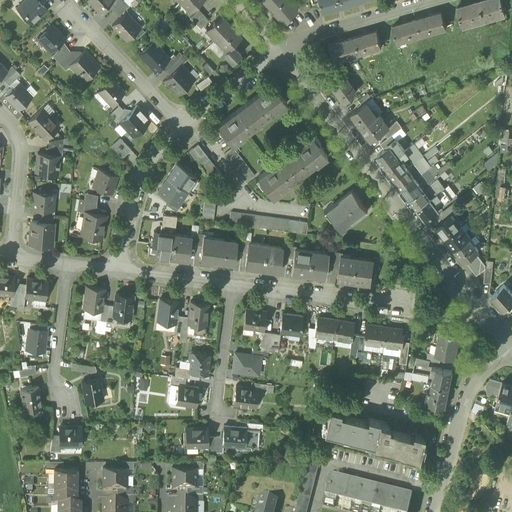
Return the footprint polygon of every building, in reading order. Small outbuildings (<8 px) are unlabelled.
[(30,23),(31,24),(46,9),(38,0),(37,0),(25,0),(17,8),(17,9),(19,7),(32,21),(30,23)] [(88,0),(100,12),(109,4),(112,0),(88,0)] [(112,0),(109,4),(113,9),(123,0),(122,0),(112,0)] [(128,6),(123,0),(113,9),(119,15),(128,6)] [(201,0),(181,0),(190,10),(196,6),(201,0)] [(263,0),(283,22),(297,11),(287,0),(263,0)] [(317,0),(321,9),(351,0),(317,0)] [(482,0),(457,7),(462,26),(505,14),(501,0),(482,0)] [(186,14),(190,17),(199,9),(196,6),(190,10),(186,14)] [(17,9),(30,23),(32,21),(19,7),(17,9)] [(190,17),(195,22),(204,14),(199,9),(190,17)] [(112,25),(127,41),(141,27),(126,12),(112,25)] [(392,26),(397,42),(446,28),(441,12),(392,26)] [(209,20),(204,14),(195,22),(200,28),(209,20)] [(206,29),(216,39),(230,25),(221,15),(206,29)] [(38,38),(51,52),(59,44),(62,41),(65,38),(52,24),(38,38)] [(216,39),(226,49),(226,50),(232,44),(241,36),(230,25),(216,39)] [(328,44),(332,60),(382,46),(377,30),(328,44)] [(70,50),(62,41),(59,44),(62,47),(68,52),(69,51),(70,50)] [(139,54),(155,71),(164,63),(169,58),(169,57),(153,41),(155,44),(149,49),(146,47),(139,54)] [(153,41),(146,47),(149,49),(155,44),(153,41)] [(222,52),(227,57),(236,49),(232,44),(226,50),(226,49),(222,52)] [(53,55),(58,61),(68,52),(62,47),(53,55)] [(241,53),(236,49),(227,57),(231,62),(241,53)] [(80,71),(87,78),(100,66),(85,50),(76,58),(70,64),(70,65),(78,73),(80,71)] [(69,51),(68,52),(58,61),(65,69),(70,65),(70,64),(76,58),(69,51)] [(164,63),(168,68),(178,59),(173,54),(169,57),(169,58),(164,63)] [(182,64),(178,59),(168,68),(172,72),(181,64),(182,64)] [(0,77),(1,76),(8,69),(0,60),(0,77)] [(202,66),(210,74),(214,70),(206,61),(202,66)] [(192,69),(189,72),(181,64),(172,72),(163,80),(177,95),(195,78),(198,75),(192,69)] [(1,76),(5,81),(17,70),(12,65),(8,69),(1,76)] [(21,74),(17,70),(5,81),(9,85),(21,74)] [(327,80),(343,101),(356,91),(340,70),(327,80)] [(98,91),(111,105),(124,92),(111,78),(98,91)] [(275,81),(245,103),(260,123),(268,118),(266,115),(275,109),(276,110),(287,102),(278,91),(280,89),(275,81)] [(5,95),(18,109),(32,96),(19,82),(5,95)] [(93,95),(104,107),(107,104),(96,92),(93,95)] [(358,99),(362,104),(366,101),(371,97),(367,92),(358,99)] [(379,113),(376,116),(366,101),(362,104),(351,112),(362,127),(372,140),(385,130),(387,128),(387,127),(382,121),(384,120),(379,113)] [(253,129),(260,123),(245,103),(215,126),(221,134),(224,132),(232,143),(243,135),(242,133),(251,127),(253,129)] [(110,114),(114,118),(123,110),(119,105),(110,114)] [(120,122),(133,136),(150,120),(136,105),(127,114),(119,122),(120,122)] [(29,120),(46,139),(59,126),(42,107),(29,120)] [(127,114),(123,110),(114,118),(119,123),(120,122),(119,122),(127,114)] [(396,140),(392,134),(401,127),(396,120),(387,127),(387,128),(385,130),(389,136),(380,143),(385,149),(390,145),(396,140)] [(314,134),(285,156),(300,176),(308,170),(306,168),(314,161),(316,163),(326,155),(318,143),(320,142),(314,134)] [(49,141),(48,147),(62,149),(63,138),(49,141)] [(113,149),(122,158),(131,149),(122,140),(113,149)] [(396,140),(390,145),(398,155),(404,150),(396,140)] [(193,147),(200,157),(205,153),(198,143),(193,147)] [(408,155),(414,162),(420,158),(422,156),(413,144),(405,150),(408,155)] [(385,166),(398,155),(390,145),(385,149),(377,155),(385,166)] [(195,161),(195,160),(200,157),(193,147),(187,151),(195,161)] [(224,153),(228,158),(236,151),(233,147),(224,153)] [(404,150),(398,155),(401,160),(408,155),(405,150),(404,150)] [(228,158),(231,163),(240,156),(236,151),(228,158)] [(36,172),(57,174),(59,161),(56,161),(56,155),(56,154),(47,153),(37,152),(36,172)] [(199,165),(200,165),(209,158),(205,153),(200,157),(195,160),(199,165)] [(385,166),(394,178),(407,168),(401,160),(398,155),(385,166)] [(231,163),(235,167),(244,161),(240,156),(231,163)] [(292,182),(300,176),(285,156),(255,178),(261,186),(264,184),(272,196),(283,187),(282,186),(290,179),(292,182)] [(200,165),(203,169),(212,163),(209,158),(200,165)] [(414,162),(422,173),(428,168),(420,158),(414,162)] [(235,167),(239,172),(247,166),(244,161),(235,167)] [(177,162),(167,176),(187,190),(197,176),(177,162)] [(203,169),(207,174),(216,167),(212,163),(203,169)] [(239,172),(242,177),(251,170),(247,166),(239,172)] [(207,174),(210,179),(219,172),(216,167),(207,174)] [(93,186),(111,193),(118,175),(99,168),(93,186)] [(394,178),(402,188),(415,178),(407,168),(394,178)] [(422,173),(430,183),(436,178),(428,168),(422,173)] [(254,175),(251,170),(242,177),(246,182),(254,175)] [(223,177),(219,172),(210,179),(214,184),(223,177)] [(496,197),(504,198),(505,188),(504,188),(505,176),(498,175),(496,197)] [(178,203),(187,190),(167,176),(157,190),(169,198),(177,204),(178,203)] [(402,188),(409,198),(423,188),(415,178),(402,188)] [(436,178),(430,183),(423,188),(430,198),(444,188),(436,178)] [(55,197),(68,198),(69,182),(61,182),(61,189),(55,189),(55,197)] [(472,188),(476,192),(481,188),(478,184),(472,188)] [(326,209),(340,228),(351,220),(350,218),(366,206),(353,188),(326,209)] [(417,208),(430,198),(423,188),(409,198),(417,208)] [(444,188),(430,198),(438,209),(451,199),(444,188)] [(42,209),(53,210),(53,209),(54,199),(51,198),(52,192),(34,191),(32,208),(42,209)] [(85,193),(84,199),(96,201),(97,195),(85,193)] [(93,212),(94,207),(83,205),(84,199),(79,198),(77,210),(85,211),(93,212)] [(166,204),(176,210),(180,205),(178,203),(177,204),(169,198),(166,204)] [(425,219),(438,209),(430,198),(417,208),(425,219)] [(95,207),(96,201),(84,199),(83,205),(94,207),(95,207)] [(446,214),(447,215),(457,208),(456,207),(453,203),(443,210),(446,214)] [(81,235),(101,239),(106,215),(93,212),(85,211),(81,235)] [(161,226),(175,228),(177,216),(163,214),(161,226)] [(446,238),(447,237),(460,227),(451,214),(436,225),(446,238)] [(272,217),(260,215),(259,226),(270,228),(272,217)] [(290,219),(272,217),(270,228),(288,230),(290,219)] [(308,221),(290,219),(288,230),(306,232),(308,221)] [(30,240),(31,220),(30,220),(28,243),(53,245),(55,223),(53,223),(51,223),(51,230),(53,230),(52,242),(30,240)] [(30,240),(52,242),(53,230),(51,230),(51,223),(53,223),(53,222),(41,221),(31,220),(30,240)] [(462,226),(460,227),(447,237),(456,248),(469,238),(470,237),(462,226)] [(154,255),(171,257),(174,233),(160,231),(153,230),(152,240),(156,240),(155,246),(154,255)] [(190,235),(174,233),(171,257),(188,260),(190,244),(191,236),(190,235)] [(204,234),(198,233),(196,244),(202,245),(203,236),(204,236),(204,234)] [(213,260),(234,263),(236,250),(237,241),(236,241),(204,236),(203,236),(202,245),(200,260),(213,262),(213,260)] [(446,238),(454,249),(456,248),(447,237),(446,238)] [(479,251),(469,238),(456,248),(454,249),(464,262),(479,251)] [(250,240),(243,239),(242,251),(247,252),(249,242),(250,242),(250,240)] [(245,266),(262,269),(266,245),(250,242),(249,242),(247,252),(245,266)] [(147,254),(154,255),(155,246),(151,245),(148,245),(147,254)] [(282,247),(266,245),(262,269),(279,271),(281,256),(282,247)] [(295,246),(289,245),(287,257),(293,258),(294,248),(295,249),(295,246)] [(291,272),(308,275),(311,251),(295,249),(294,248),(293,258),(291,272)] [(327,253),(311,251),(308,275),(325,277),(327,262),(328,253),(327,253)] [(341,252),(334,251),(333,263),(339,264),(340,255),(341,255),(341,252)] [(337,279),(353,281),(357,257),(341,255),(340,255),(339,264),(337,279)] [(469,263),(473,268),(482,261),(478,256),(469,263)] [(373,259),(357,257),(353,281),(370,283),(372,269),(374,259),(373,259)] [(485,265),(482,261),(473,268),(477,274),(485,267),(485,265)] [(484,281),(491,282),(492,268),(485,267),(484,281)] [(0,293),(11,295),(12,295),(13,285),(14,276),(0,273),(0,293)] [(25,296),(34,297),(45,299),(48,280),(26,278),(25,287),(24,296),(25,296)] [(504,309),(506,308),(511,302),(511,293),(504,284),(491,295),(504,309)] [(10,305),(17,305),(19,286),(13,285),(12,295),(11,295),(10,305)] [(84,308),(85,308),(101,310),(102,310),(102,303),(104,288),(87,285),(84,308)] [(19,286),(17,305),(23,306),(25,296),(24,296),(25,287),(19,286)] [(113,315),(114,315),(130,317),(131,317),(134,295),(116,292),(114,305),(113,315)] [(45,306),(45,299),(34,297),(33,305),(45,306)] [(175,321),(177,313),(178,300),(160,297),(157,319),(175,321)] [(188,322),(194,323),(205,325),(208,302),(190,300),(188,315),(187,322),(188,322)] [(99,319),(106,320),(108,304),(102,303),(102,310),(101,310),(99,319)] [(251,327),(263,329),(266,310),(244,307),(242,326),(251,327)] [(99,319),(101,310),(85,308),(84,315),(97,317),(97,318),(99,319)] [(280,331),(300,333),(302,315),(282,312),(280,331)] [(174,329),(180,330),(182,314),(177,313),(175,321),(174,329)] [(182,314),(180,330),(187,331),(188,322),(187,322),(188,315),(182,314)] [(129,325),(130,317),(114,315),(113,321),(112,321),(111,325),(113,325),(115,323),(129,325)] [(316,334),(334,337),(336,319),(317,316),(315,327),(314,334),(316,334)] [(336,319),(334,337),(352,339),(353,340),(354,334),(355,322),(336,319)] [(204,333),(205,325),(194,323),(193,331),(204,333)] [(402,346),(403,346),(404,340),(405,334),(402,334),(403,328),(386,326),(367,323),(365,341),(384,344),(402,346)] [(308,346),(315,346),(316,334),(314,334),(315,327),(308,326),(308,346)] [(27,348),(37,349),(43,350),(46,330),(29,328),(27,348)] [(441,354),(455,357),(460,333),(436,329),(434,339),(438,340),(435,353),(441,354)] [(268,349),(269,350),(271,332),(263,331),(260,348),(268,349)] [(280,333),(271,332),(269,350),(277,351),(280,333)] [(350,355),(357,355),(360,334),(354,334),(353,340),(352,339),(351,347),(350,355)] [(351,347),(352,339),(334,337),(333,344),(351,347)] [(400,362),(407,363),(408,354),(409,341),(404,340),(403,346),(402,346),(400,362)] [(261,355),(268,356),(268,349),(260,348),(252,347),(252,353),(261,355)] [(36,356),(37,349),(27,348),(26,355),(36,356)] [(190,371),(207,373),(209,353),(191,351),(189,353),(188,358),(190,361),(189,367),(189,371),(190,371)] [(232,370),(258,373),(261,355),(252,353),(235,351),(232,370)] [(431,352),(430,359),(440,361),(441,354),(435,353),(431,352)] [(429,365),(430,359),(417,356),(415,362),(429,365)] [(89,371),(89,372),(96,371),(95,365),(72,362),(71,369),(89,371)] [(19,369),(20,376),(36,373),(35,366),(19,369)] [(176,366),(174,375),(186,377),(189,377),(190,371),(189,371),(189,367),(176,366)] [(434,373),(432,382),(449,386),(452,370),(432,366),(431,372),(434,373)] [(412,372),(412,373),(411,379),(427,382),(429,375),(412,372)] [(184,385),(186,377),(174,375),(171,375),(169,384),(178,385),(178,384),(184,385)] [(81,381),(85,401),(102,398),(98,378),(81,381)] [(489,394),(498,397),(503,381),(490,378),(486,383),(484,385),(489,394)] [(258,389),(266,390),(267,383),(264,383),(251,381),(250,387),(258,388),(258,389)] [(496,404),(511,409),(511,405),(511,384),(503,381),(498,397),(496,404)] [(446,401),(449,386),(432,382),(430,391),(427,390),(426,397),(446,401)] [(175,402),(196,405),(198,387),(184,385),(178,384),(178,385),(175,402)] [(233,403),(248,405),(248,403),(256,404),(258,389),(258,388),(250,387),(235,385),(233,403)] [(20,389),(24,410),(38,407),(42,407),(38,386),(20,389)] [(39,414),(38,407),(24,410),(23,410),(24,416),(39,414)] [(323,430),(372,442),(373,442),(378,423),(379,420),(368,417),(367,420),(340,413),(340,410),(329,407),(323,430)] [(389,425),(378,423),(373,442),(372,442),(372,445),(421,458),(427,435),(416,432),(415,435),(388,428),(389,425)] [(245,445),(245,444),(246,427),(223,425),(223,433),(222,443),(245,445)] [(59,434),(59,445),(60,445),(81,444),(81,426),(59,426),(59,434)] [(185,426),(185,444),(208,444),(207,435),(207,426),(185,426)] [(259,428),(246,427),(245,444),(251,445),(251,446),(252,446),(252,445),(258,445),(259,429),(259,428)] [(52,434),(50,451),(60,451),(60,445),(59,445),(59,434),(52,434)] [(320,461),(321,456),(310,453),(308,458),(320,461)] [(319,467),(320,461),(308,458),(307,464),(319,467)] [(317,473),(319,467),(307,464),(305,470),(317,473)] [(103,466),(103,479),(126,479),(126,467),(126,466),(117,466),(103,466)] [(173,466),(173,478),(196,479),(196,467),(196,466),(187,466),(173,466)] [(54,468),(54,477),(78,477),(78,467),(63,467),(54,467),(54,468)] [(316,478),(317,473),(305,470),(304,475),(316,478)] [(314,484),(316,478),(304,475),(303,481),(314,484)] [(77,487),(78,477),(54,477),(54,487),(77,487)] [(196,491),(196,479),(173,478),(173,491),(186,492),(196,492),(196,491)] [(126,491),(126,479),(103,479),(103,492),(117,492),(126,492),(126,491)] [(313,489),(314,484),(303,481),(301,487),(313,489)] [(323,504),(356,511),(370,511),(375,494),(329,482),(323,504)] [(77,497),(77,487),(54,487),(54,497),(77,497)] [(311,495),(313,489),(301,487),(300,492),(311,495)] [(310,501),(311,495),(300,492),(298,498),(310,501)] [(407,511),(410,503),(375,494),(370,511),(407,511)] [(77,507),(77,497),(54,497),(53,507),(53,508),(57,508),(57,507),(77,507)] [(273,511),(276,502),(259,498),(255,511),(273,511)] [(308,506),(310,501),(298,498),(297,504),(308,506)] [(173,503),(172,511),(195,511),(195,505),(195,504),(186,504),(173,503)]
